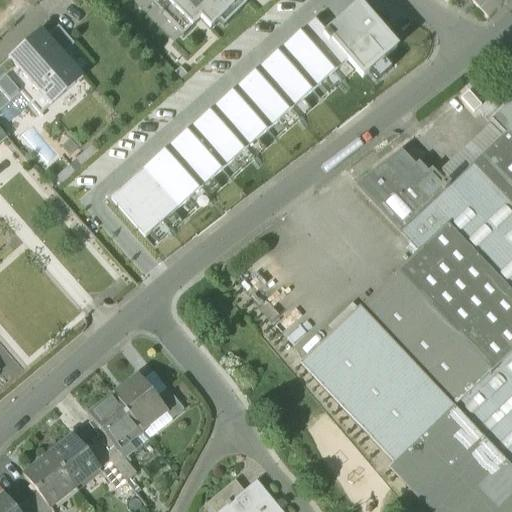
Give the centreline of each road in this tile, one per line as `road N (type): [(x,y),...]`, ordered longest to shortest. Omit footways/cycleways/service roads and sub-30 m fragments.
road 1 (residential): [(474,44),(145,304)]
road 2 (residential): [(145,304),(0,431)]
road 3 (residential): [(145,304),(227,415)]
road 4 (residential): [(227,415),(308,511)]
